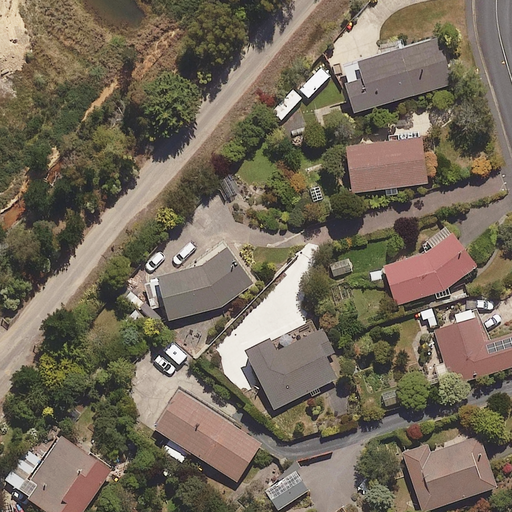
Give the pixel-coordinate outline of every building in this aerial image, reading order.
[(355,109),(452,81),(439,35),(359,58),(364,76),(347,80),(355,109)] [(308,99),(330,75),(321,67),(299,91),(308,99)] [(282,118),(301,97),(291,88),(273,109),(282,118)] [(353,190),(428,181),(422,134),(347,143),(353,190)] [(386,267),(371,269),(373,286),(391,284),(396,300),(432,289),(436,300),(451,295),(448,284),(479,265),(456,228),(453,230),(448,224),(421,241),(425,248),(384,260),(386,267)] [(222,304),(254,282),(229,245),(196,264),(158,274),(159,278),(145,282),(152,308),(167,304),(170,315),(222,304)] [(334,276),(352,269),(347,256),(329,263),(334,276)] [(124,297),(136,306),(149,316),(155,319),(159,313),(129,291),(124,297)] [(139,331),(149,316),(136,306),(126,321),(139,331)] [(511,364),(511,329),(486,339),(478,314),(475,314),(472,306),(454,312),(457,320),(435,327),(447,362),(452,361),(459,382),(511,364)] [(326,353),(335,349),(324,325),(276,349),(270,337),(246,349),(275,407),(338,376),(326,353)] [(176,362),(184,353),(168,339),(160,348),(176,362)] [(236,479),(261,442),(180,387),(155,425),(172,436),(163,448),(182,460),(190,448),(236,479)] [(52,511),(81,511),(113,468),(62,431),(42,458),(28,448),(6,478),(52,511)] [(422,510),(498,484),(480,431),(432,447),(430,441),(402,450),(422,510)] [(279,509),(309,488),(293,467),(264,488),(279,509)]
